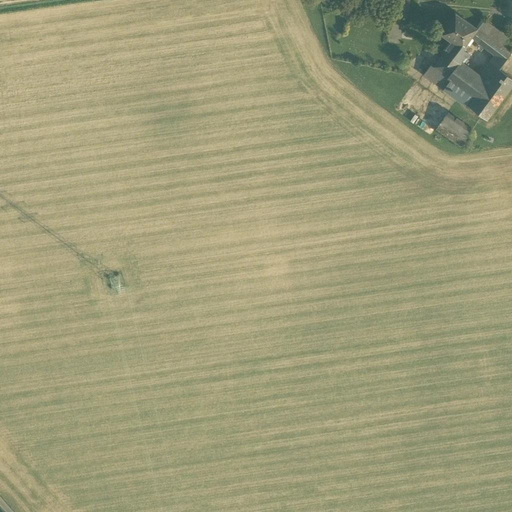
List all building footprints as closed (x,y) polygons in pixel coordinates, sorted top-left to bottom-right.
[(452,42),(463,50),(464,50),(472,38),(478,29),(456,14),(441,35),(452,42)] [(484,21),(478,29),(502,47),(508,39),(484,21)] [(405,35),(412,36),(414,26),(407,25),(405,35)] [(496,56),(505,63),(511,54),(502,47),(478,29),(472,38),(496,56)] [(471,108),(489,85),(488,85),(479,79),(465,69),(467,66),(462,62),(469,54),(464,50),(463,50),(452,42),(434,67),(433,67),(451,80),(443,90),(470,110),(471,108)] [(496,56),(479,79),(488,85),(499,69),(500,69),(505,63),(496,56)] [(433,67),(434,67),(431,65),(424,76),(443,90),(451,80),(433,67)] [(499,69),(488,85),(489,85),(471,108),(487,120),(511,86),(511,78),(500,69),(499,69)] [(434,130),(459,148),(473,129),(448,111),(434,130)]
